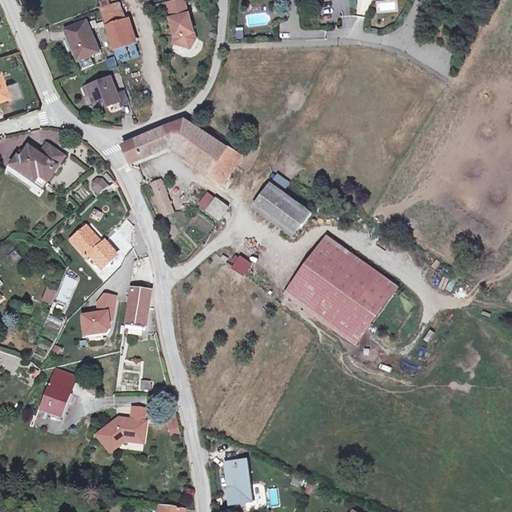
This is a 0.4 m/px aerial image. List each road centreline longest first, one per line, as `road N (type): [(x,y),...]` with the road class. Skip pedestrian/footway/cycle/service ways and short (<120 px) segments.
road 1 (residential): [(104,142),(159,256),(203,511)]
road 2 (residential): [(104,142),(189,110),(214,69),(222,0)]
road 3 (residential): [(10,0),(60,116)]
